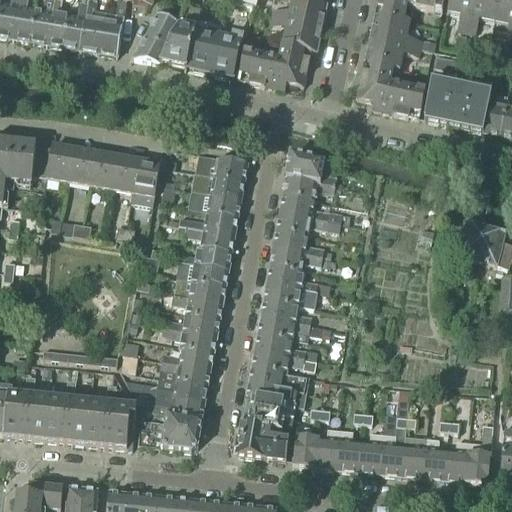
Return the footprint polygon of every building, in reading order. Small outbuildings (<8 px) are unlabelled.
[(0,19),(0,42),(13,45),(19,0),(11,0),(10,11),(2,10),(0,19)] [(19,0),(13,45),(29,48),(35,16),(25,14),(27,0),(19,0)] [(97,59),(104,19),(105,17),(94,16),(96,0),(88,0),(87,10),(80,56),(97,59)] [(117,63),(125,11),(127,2),(117,0),(114,21),(104,19),(97,59),(117,63)] [(127,0),(127,5),(151,9),(152,0),(127,0)] [(406,11),(408,0),(378,0),(376,11),(384,12),(382,21),(403,25),(406,11)] [(408,0),(406,11),(441,18),(445,0),(408,0)] [(456,36),(465,38),(474,0),(450,0),(446,18),(459,21),(456,36)] [(478,25),(493,28),(499,0),(474,0),(465,38),(475,40),(478,25)] [(505,47),(511,48),(511,0),(499,0),(493,28),(508,31),(505,47)] [(273,15),(271,23),(322,34),(323,32),(322,32),(327,9),(292,2),(289,18),(273,15)] [(29,48),(45,50),(53,4),(46,3),(43,17),(35,16),(29,48)] [(45,50),(61,53),(67,21),(58,20),(61,5),(53,4),(45,50)] [(226,18),(251,24),(255,11),(254,11),(253,10),(229,5),(226,18)] [(61,53),(80,56),(87,10),(79,8),(77,23),(67,21),(61,53)] [(185,12),(181,27),(180,29),(160,70),(184,76),(195,31),(199,15),(185,12)] [(369,43),(368,44),(420,54),(421,47),(406,43),(409,27),(403,25),(382,21),(374,19),(369,43)] [(133,66),(160,70),(180,29),(181,27),(161,21),(156,20),(133,66)] [(285,34),(281,51),(303,55),(317,58),(322,35),(322,34),(271,23),(269,31),(285,34)] [(192,77),(208,81),(217,43),(206,40),(207,33),(195,31),(184,76),(186,76),(186,73),(193,74),(192,77)] [(453,52),(462,53),(465,42),(465,38),(456,36),(453,52)] [(217,43),(208,81),(224,84),(225,81),(233,83),(242,44),(243,41),(231,39),(229,46),(217,43)] [(465,42),(462,53),(461,57),(473,60),(476,45),(465,42)] [(371,70),(392,75),(399,76),(402,60),(430,65),(432,57),(421,55),(420,54),(368,44),(368,45),(364,69),(371,70)] [(435,48),(423,46),(421,55),(432,57),(433,57),(435,48)] [(278,65),(274,87),(277,87),(275,95),(284,97),(286,89),(303,93),(309,66),(301,64),(303,55),(281,51),(278,65)] [(273,87),(274,87),(278,65),(243,58),(237,87),(239,87),(240,85),(249,86),(248,89),(271,94),(273,87)] [(435,62),(433,74),(461,80),(464,69),(435,62)] [(382,110),(384,111),(389,89),(392,75),(371,70),(369,79),(362,77),(356,104),(373,108),(372,116),(381,118),(382,110)] [(482,139),(488,110),(490,101),(430,87),(423,127),(447,131),(482,139)] [(389,89),(384,111),(386,111),(385,118),(407,123),(408,121),(417,122),(416,125),(418,126),(425,97),(389,89)] [(482,139),(498,142),(504,113),(495,112),(496,102),(490,101),(488,110),(482,139)] [(498,142),(511,144),(511,114),(504,113),(498,142)] [(0,226),(2,211),(3,197),(0,196),(0,180),(14,183),(14,189),(31,190),(32,183),(45,185),(46,185),(67,188),(89,192),(110,196),(132,200),(154,204),(160,169),(138,166),(117,162),(95,158),(74,154),(52,151),(52,153),(0,146),(0,226)] [(289,159),(285,183),(334,192),(336,183),(321,181),(324,167),(289,159)] [(212,183),(212,184),(244,189),(247,171),(248,170),(198,161),(195,180),(212,183)] [(167,175),(174,176),(176,167),(169,166),(167,175)] [(285,184),(282,201),(314,207),(316,198),(332,201),(333,198),(334,192),(285,183),(285,184)] [(193,190),(191,199),(240,208),(244,189),(212,184),(210,193),(193,190)] [(159,211),(160,212),(169,213),(172,195),(162,193),(159,211)] [(207,210),(205,219),(237,225),(240,208),(191,199),(190,207),(207,210)] [(282,201),(279,218),(327,228),(329,219),(312,216),(314,207),(282,201)] [(432,203),(430,211),(439,213),(441,206),(432,203)] [(279,218),(276,236),(307,242),(309,233),(326,236),(327,228),(279,218)] [(179,224),(177,233),(234,243),(237,225),(205,219),(204,228),(179,224)] [(50,238),(59,240),(61,227),(52,226),(51,234),(50,238)] [(9,227),(8,236),(18,237),(19,228),(9,227)] [(72,242),(80,244),(82,231),(74,230),(72,242)] [(457,263),(477,269),(480,253),(478,252),(480,245),(482,245),(484,235),(465,230),(457,263)] [(82,231),(80,244),(89,245),(91,233),(82,231)] [(115,246),(124,247),(126,235),(117,233),(115,246)] [(200,246),(199,254),(231,261),(231,260),(234,243),(177,233),(176,238),(184,239),(184,243),(200,246)] [(433,237),(422,234),(418,248),(430,251),(433,237)] [(126,235),(124,247),(144,251),(146,238),(126,235)] [(480,253),(477,269),(496,274),(496,273),(507,276),(511,255),(511,252),(502,250),(505,240),(484,235),(482,245),(480,245),(478,252),(480,253)] [(18,237),(8,236),(7,246),(17,247),(18,237)] [(273,254),(321,263),(329,265),(330,258),(322,257),(322,255),(306,252),(307,242),(276,236),(273,254)] [(181,260),(179,269),(228,278),(231,261),(199,254),(193,253),(193,257),(196,257),(195,262),(181,260)] [(273,254),(269,272),(301,278),(303,269),(319,272),(321,263),(273,254)] [(151,255),(149,262),(149,263),(156,264),(157,256),(153,255),(151,255)] [(139,278),(154,281),(157,264),(156,264),(149,263),(142,262),(139,278)] [(4,269),(3,279),(13,280),(14,270),(4,269)] [(176,285),(176,286),(225,295),(228,278),(179,269),(178,278),(192,280),(190,288),(176,285)] [(269,272),(266,289),(314,298),(315,297),(316,289),(302,287),(304,278),(301,278),(269,272)] [(13,280),(3,279),(2,288),(12,289),(13,280)] [(511,281),(501,281),(499,313),(511,314),(511,281)] [(176,286),(173,302),(222,311),(225,295),(176,286)] [(135,295),(144,296),(145,289),(137,288),(135,295)] [(266,289),(263,306),(298,312),(299,304),(313,307),(313,304),(314,298),(266,289)] [(316,289),(315,297),(328,300),(329,291),(316,289)] [(186,313),(184,321),(219,327),(222,311),(173,302),(171,311),(186,313)] [(263,306),(260,322),(309,331),(310,323),(297,321),(298,312),(263,306)] [(365,317),(373,318),(375,311),(366,309),(365,317)] [(132,317),(130,327),(140,328),(142,319),(132,317)] [(20,331),(32,332),(34,320),(21,318),(20,331)] [(169,327),(167,335),(216,344),(219,327),(184,321),(183,329),(169,327)] [(260,322),(257,339),(292,345),(306,348),(307,341),(328,344),(330,335),(309,331),(260,322)] [(130,327),(128,336),(137,337),(139,329),(130,327)] [(181,355),(213,361),(216,344),(167,335),(166,344),(180,346),(178,355),(181,355)] [(257,339),(253,360),(302,369),(304,356),(291,354),(292,345),(257,339)] [(471,340),(472,348),(485,347),(484,339),(471,340)] [(123,361),(136,363),(138,350),(125,348),(123,361)] [(391,349),(383,348),(380,366),(387,368),(391,349)] [(163,360),(161,369),(210,377),(213,361),(181,355),(180,363),(163,360)] [(305,355),(303,365),(315,367),(316,358),(305,355)] [(42,356),(42,357),(42,365),(116,373),(117,364),(102,363),(79,360),(42,356)] [(251,374),(286,380),(287,372),(301,374),(302,369),(253,360),(251,374)] [(11,375),(23,376),(24,365),(12,364),(11,375)] [(303,366),(301,376),(313,378),(315,368),(303,366)] [(161,369),(159,385),(207,394),(210,377),(161,369)] [(251,374),(248,390),(305,400),(308,384),(286,380),(251,374)] [(85,451),(105,453),(111,391),(112,380),(108,379),(105,416),(89,414),(85,451)] [(3,443),(24,445),(31,383),(26,383),(23,407),(7,406),(8,400),(7,400),(7,406),(3,443)] [(24,445),(44,447),(48,410),(32,408),(35,383),(31,383),(24,445)] [(159,385),(155,403),(204,410),(207,394),(159,385)] [(44,447),(64,449),(70,387),(67,387),(64,411),(48,410),(44,447)] [(64,449),(85,451),(89,414),(73,412),(75,388),(70,387),(64,449)] [(322,389),(320,416),(319,426),(328,427),(329,417),(328,417),(331,389),(322,389)] [(246,402),(252,403),(296,410),(295,413),(303,414),(305,400),(248,390),(246,402)] [(113,416),(114,410),(116,392),(111,391),(105,453),(132,456),(132,452),(135,419),(113,416)] [(170,414),(169,421),(201,427),(204,410),(155,403),(154,411),(170,414)] [(252,403),(249,417),(293,424),(295,413),(296,410),(252,403)] [(398,407),(396,424),(406,425),(407,408),(398,407)] [(309,425),(319,426),(320,416),(310,415),(309,425)] [(247,431),(290,438),(293,424),(249,417),(247,431)] [(149,438),(154,438),(155,433),(199,440),(202,427),(201,427),(169,421),(166,420),(166,421),(164,429),(160,429),(150,427),(140,426),(140,437),(149,438)] [(352,429),(362,430),(363,420),(353,420),(352,429)] [(363,420),(362,430),(371,431),(372,421),(363,420)] [(395,433),(405,434),(406,425),(396,424),(395,433)] [(406,425),(405,434),(414,435),(415,426),(406,425)] [(438,437),(448,438),(449,429),(439,428),(438,437)] [(449,429),(448,438),(457,439),(458,430),(449,429)] [(290,438),(247,431),(241,430),(235,462),(285,467),(290,438)] [(481,441),(492,442),(492,433),(482,432),(481,441)] [(149,438),(146,453),(154,454),(154,455),(159,455),(172,456),(191,458),(197,454),(199,440),(155,433),(154,438),(149,438)] [(292,472),(314,474),(316,444),(308,443),(309,434),(296,433),(292,472)] [(378,481),(400,483),(403,453),(405,434),(395,433),(394,442),(382,441),(378,481)] [(314,474),(335,476),(339,437),(326,435),(325,445),(316,444),(314,474)] [(138,453),(146,453),(149,438),(140,437),(138,453)] [(335,476),(357,478),(360,448),(351,448),(352,438),(339,437),(335,476)] [(357,478),(378,481),(382,441),(369,440),(368,449),(360,448),(357,478)] [(400,483),(421,485),(426,445),(412,444),(411,453),(403,453),(400,483)] [(421,485),(443,487),(446,457),(437,456),(438,446),(426,445),(421,485)] [(443,487),(465,489),(468,449),(455,448),(454,457),(446,457),(443,487)] [(499,483),(511,483),(511,448),(511,451),(502,450),(499,483)] [(468,449),(465,489),(487,491),(490,461),(480,460),(481,450),(468,449)] [(16,500),(15,511),(22,511),(60,511),(62,493),(29,489),(27,501),(16,500)] [(66,493),(65,511),(96,511),(98,497),(66,493)] [(124,511),(126,499),(108,498),(106,511),(124,511)] [(124,511),(141,511),(143,501),(126,499),(124,511)] [(141,511),(158,511),(160,503),(143,501),(141,511)] [(158,511),(175,511),(176,504),(160,503),(158,511)]
